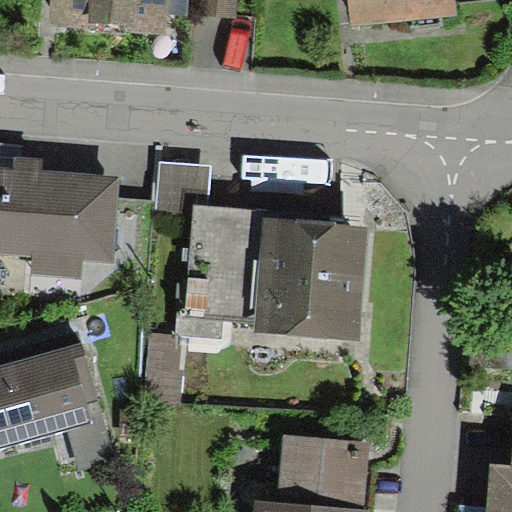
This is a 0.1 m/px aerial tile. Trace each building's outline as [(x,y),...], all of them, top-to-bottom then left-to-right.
[(49,0),(48,23),(164,31),(166,9),(189,11),(189,0),(49,0)] [(236,0),(197,0),(197,11),(236,13),(236,0)] [(351,0),(354,28),(454,17),(452,0),(351,0)] [(0,168),(0,251),(31,253),(29,277),(83,280),(84,260),(112,262),(118,176),(24,170),(0,168)] [(200,221),(194,324),(351,334),(356,251),(358,230),(200,221)] [(0,364),(0,451),(108,421),(84,340),(0,364)] [(363,511),(365,480),(369,428),(257,420),(254,472),(250,511),(363,511)] [(511,511),(511,464),(488,462),(483,511),(511,511)]
